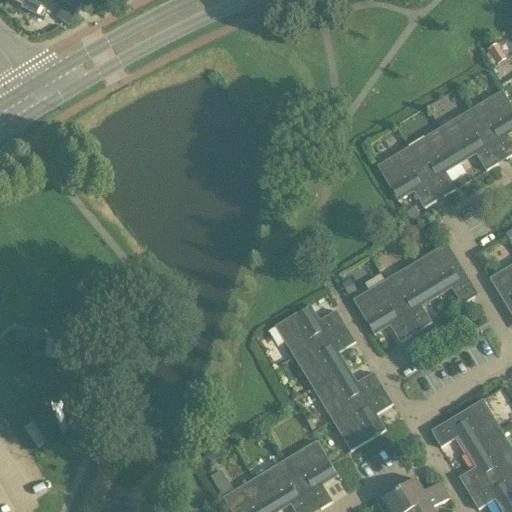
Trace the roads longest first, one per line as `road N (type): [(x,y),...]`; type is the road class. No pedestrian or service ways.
road 1 (tertiary): [(36,99),(159,25),(218,0)]
road 2 (residential): [(511,338),(446,220)]
